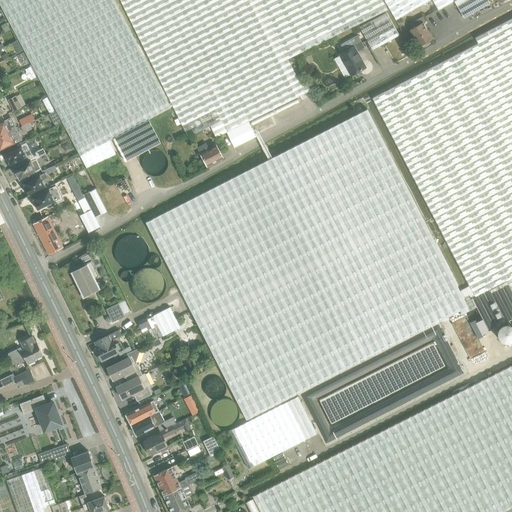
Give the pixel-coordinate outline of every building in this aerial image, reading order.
[(0,0),(0,5),(80,156),(108,141),(112,139),(111,136),(147,118),(148,120),(170,108),(113,0),(0,0)] [(216,138),(227,132),(249,121),(305,93),(288,59),(387,10),(381,0),(120,0),(188,137),(210,127),(216,138)] [(443,7),(454,1),(455,0),(383,0),(395,20),(430,0),(431,0),(438,11),(443,7)] [(489,3),(487,0),(455,0),(454,1),(463,18),(489,3)] [(386,12),(359,27),(372,50),(399,35),(386,12)] [(409,24),(412,29),(410,30),(419,46),(432,39),(423,23),(425,22),(422,17),(409,24)] [(461,314),(476,306),(511,288),(511,18),(487,31),(474,38),(477,43),(457,53),(372,97),(416,182),(454,256),(469,286),(475,296),(472,298),(464,302),(458,291),(437,251),(398,174),(366,110),(145,223),(246,419),(459,310),(461,314)] [(0,26),(3,32),(9,30),(6,23),(0,26)] [(344,52),(339,55),(351,75),(354,74),(357,74),(361,72),(362,69),(365,68),(356,52),(364,48),(357,35),(340,45),(344,52)] [(23,52),(17,55),(23,66),(28,63),(23,52)] [(26,72),(25,73),(28,78),(29,77),(30,80),(36,77),(30,67),(25,70),(26,72)] [(10,86),(5,88),(8,94),(13,91),(14,91),(11,85),(10,86)] [(14,111),(21,107),(15,96),(8,99),(14,111)] [(51,106),(46,97),(42,100),(47,109),(51,106)] [(24,117),(27,123),(35,120),(31,114),(24,117)] [(160,143),(148,120),(147,118),(111,136),(112,139),(124,161),(160,143)] [(0,122),(0,137),(15,130),(9,119),(0,122)] [(256,136),(249,121),(227,132),(234,146),(256,136)] [(29,123),(20,128),(23,133),(32,129),(29,123)] [(20,141),(15,130),(0,137),(0,151),(15,144),(15,143),(20,141)] [(115,154),(108,141),(80,156),(86,168),(115,154)] [(25,158),(26,160),(34,156),(36,159),(39,158),(39,157),(46,154),(43,148),(31,154),(29,150),(30,150),(26,142),(3,154),(4,155),(3,157),(5,160),(7,160),(9,165),(19,160),(19,161),(25,158)] [(67,142),(61,145),(64,151),(70,148),(67,142)] [(207,166),(223,158),(216,145),(209,149),(206,144),(197,148),(207,166)] [(143,167),(145,171),(149,174),(153,176),(158,175),(163,173),(166,169),(167,164),(166,160),(164,155),(160,152),(156,151),(151,151),(146,154),(143,157),(142,162),(143,167)] [(41,169),(36,159),(34,156),(26,160),(27,161),(13,168),(14,170),(13,172),(14,175),(16,175),(19,180),(29,175),(30,176),(36,173),(35,172),(41,169)] [(42,171),(43,174),(38,176),(38,175),(32,178),(32,179),(23,183),(25,189),(24,192),(26,195),(28,194),(28,195),(46,187),(42,180),(47,178),(46,175),(57,170),(54,165),(42,171)] [(72,175),(66,178),(78,201),(84,198),(72,175)] [(51,196),(57,193),(55,187),(48,190),(48,189),(42,192),(43,193),(33,198),(35,202),(34,204),(35,207),(37,207),(38,208),(54,201),(51,196)] [(95,189),(83,195),(91,209),(102,203),(95,189)] [(100,226),(91,209),(79,215),(87,229),(88,232),(100,226)] [(48,255),(63,248),(48,217),(33,224),(48,255)] [(81,231),(80,230),(74,233),(78,240),(87,235),(84,230),(81,231)] [(114,249),(114,256),(117,261),(120,266),(126,269),(132,270),(137,269),(143,266),(147,261),(149,255),(149,249),(146,244),(143,239),(137,236),(131,235),(126,236),(120,239),(116,244),(114,249)] [(89,253),(80,258),(83,263),(92,258),(89,253)] [(148,260),(149,263),(150,266),(153,267),(156,267),(159,266),(161,263),(161,260),(159,257),(156,255),(153,255),(150,257),(148,260)] [(91,292),(97,289),(92,280),(98,276),(91,261),(84,265),(85,267),(74,272),(79,283),(77,283),(75,279),(74,279),(83,297),(92,293),(91,292)] [(131,282),(131,288),(133,294),(136,298),(142,301),(148,302),(154,301),(159,298),(163,294),(165,288),(165,282),(163,276),(159,272),(153,269),(148,268),(142,269),(136,272),(133,276),(131,282)] [(121,275),(121,278),(123,281),(126,282),(129,281),(131,278),(131,275),(129,272),(126,271),(122,272),(121,275)] [(469,286),(458,291),(464,302),(472,298),(475,296),(469,286)] [(511,319),(511,288),(476,306),(482,319),(489,331),(511,319)] [(118,303),(105,309),(112,322),(124,316),(118,303)] [(137,322),(141,330),(150,326),(156,339),(162,336),(163,337),(180,328),(169,307),(149,317),(148,316),(137,322)] [(486,332),(489,331),(482,319),(475,323),(482,335),(486,332)] [(96,341),(94,342),(97,347),(95,347),(98,353),(97,355),(98,358),(101,359),(101,360),(105,359),(111,355),(113,356),(117,354),(118,352),(120,356),(132,351),(129,345),(123,348),(118,338),(121,336),(119,331),(96,341)] [(35,359),(43,355),(37,342),(35,343),(31,335),(20,340),(24,349),(21,350),(19,347),(8,353),(13,363),(24,358),(26,365),(35,360),(35,359)] [(158,339),(152,342),(155,347),(161,344),(158,339)] [(128,354),(130,357),(107,368),(108,371),(107,373),(110,374),(113,380),(123,375),(125,376),(128,381),(142,374),(136,362),(140,351),(139,349),(128,354)] [(211,361),(205,364),(207,369),(214,366),(211,361)] [(501,511),(507,509),(511,506),(511,365),(252,497),(259,511),(501,511)] [(14,376),(19,387),(34,380),(29,369),(14,376)] [(144,372),(142,374),(128,381),(116,387),(118,389),(117,392),(119,393),(122,399),(132,394),(134,395),(137,401),(152,394),(148,386),(150,385),(144,372)] [(204,384),(204,389),(205,393),(208,397),(212,399),(217,398),(221,396),(224,392),(225,388),(223,383),(220,380),(216,378),(211,378),(207,380),(204,384)] [(177,394),(181,392),(185,399),(193,394),(186,380),(174,387),(177,394)] [(42,395),(19,404),(23,414),(36,409),(44,430),(61,424),(53,402),(45,405),(42,395)] [(297,397),(229,432),(248,469),(316,434),(297,397)] [(223,428),(228,428),(232,425),(236,422),(238,417),(239,412),(238,407),(235,403),(231,400),(226,399),(221,399),(216,401),(212,405),(210,409),(210,414),(211,419),(214,424),(218,426),(223,428)] [(126,415),(131,425),(159,411),(154,401),(145,406),(145,405),(126,415)] [(197,402),(188,407),(192,415),(200,411),(201,410),(197,402)] [(155,426),(157,425),(164,422),(159,411),(131,425),(137,436),(156,426),(155,426)] [(173,418),(164,422),(157,425),(160,431),(172,426),(176,424),(173,418)] [(176,424),(172,426),(175,432),(183,428),(180,421),(176,424)] [(163,438),(175,432),(172,427),(143,441),(150,455),(159,450),(161,453),(169,449),(163,438)] [(219,437),(219,440),(220,443),(223,444),(226,444),(228,443),(230,441),(230,438),(229,435),(226,434),(223,433),(221,435),(219,437)] [(213,436),(203,441),(206,447),(216,442),(213,436)] [(186,451),(198,445),(194,437),(182,442),(186,451)] [(70,457),(71,457),(67,444),(50,450),(55,462),(57,462),(70,457)] [(190,456),(200,451),(198,445),(187,451),(190,456)] [(70,457),(77,474),(84,495),(101,489),(87,451),(71,457),(70,457)] [(283,453),(273,459),(275,464),(285,458),(283,453)] [(286,459),(276,465),(279,470),(288,465),(286,459)] [(21,461),(13,464),(15,470),(23,467),(21,461)] [(57,462),(55,462),(49,465),(52,472),(59,469),(57,462)] [(7,465),(0,467),(2,474),(9,471),(7,465)] [(228,465),(221,468),(227,481),(234,478),(228,465)] [(6,481),(17,511),(43,511),(43,508),(56,504),(50,487),(43,468),(6,481)] [(154,476),(163,496),(180,488),(201,478),(197,471),(184,477),(185,480),(178,483),(170,468),(154,476)] [(190,508),(180,488),(163,496),(171,511),(180,511),(183,511),(185,511),(189,510),(188,509),(190,508)] [(82,505),(85,511),(89,509),(90,511),(101,511),(108,510),(104,496),(87,503),(82,505)] [(50,507),(51,509),(51,511),(68,511),(65,502),(50,507)]
